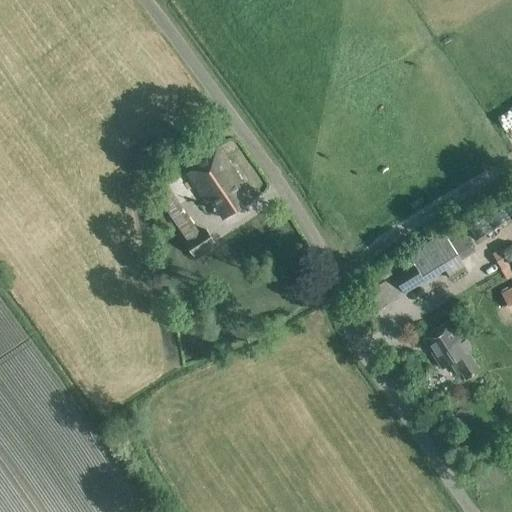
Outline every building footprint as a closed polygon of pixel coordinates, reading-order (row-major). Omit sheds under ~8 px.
[(222,218),(248,201),(235,183),(239,180),(217,148),(194,162),(197,166),(186,174),(206,203),(210,200),(222,218)] [(167,188),(159,193),(155,196),(187,242),(185,243),(194,257),(214,243),(205,230),(199,234),(167,188)] [(412,264),(392,278),(387,270),(379,275),(383,281),(359,297),(371,316),(423,279),(425,283),(444,271),(450,280),(465,270),(459,261),(474,251),(458,227),(443,237),(441,233),(406,256),(412,264)] [(501,244),(511,266),(511,244),(509,239),(501,244)] [(441,370),(450,364),(458,376),(462,374),(465,379),(479,371),(467,352),(471,350),(451,319),(421,338),(441,370)]
